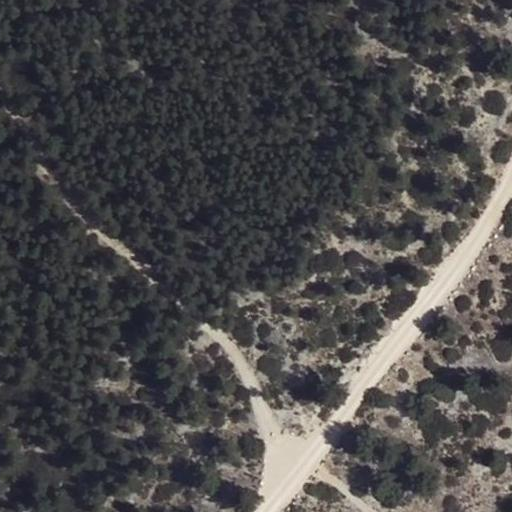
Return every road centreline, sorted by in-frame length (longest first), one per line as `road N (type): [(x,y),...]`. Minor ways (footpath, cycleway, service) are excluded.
road 1 (track): [(307,462),(271,436),(225,339),(75,205),(0,90)]
road 2 (track): [(511,178),(432,302),(307,462)]
